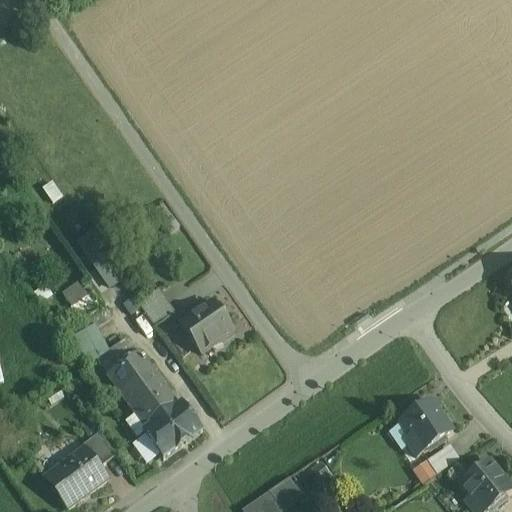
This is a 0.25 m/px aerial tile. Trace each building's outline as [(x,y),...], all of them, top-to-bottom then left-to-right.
[(51,204),(61,198),(52,183),(43,188),(51,204)] [(70,307),(87,296),(79,283),(62,293),(70,307)] [(176,316),(159,292),(139,306),(155,330),(176,316)] [(213,307),(181,329),(201,358),(233,336),(213,307)] [(86,338),(70,347),(82,368),(98,359),(86,338)] [(140,355),(107,379),(146,432),(179,408),(140,355)] [(453,435),(431,404),(400,426),(414,445),(409,449),(417,460),(453,435)] [(146,432),(143,434),(164,462),(203,434),(182,406),(179,408),(146,432)] [(116,459),(99,436),(83,448),(85,451),(100,471),(116,459)] [(411,471),(421,486),(458,462),(448,446),(411,471)] [(85,451),(44,482),(66,511),(68,511),(109,483),(100,471),(85,451)] [(490,511),(511,494),(511,492),(489,464),(460,488),(475,507),(470,510),(471,511),(490,511)] [(289,482),(270,495),(281,511),(285,511),(302,501),(289,482)]
